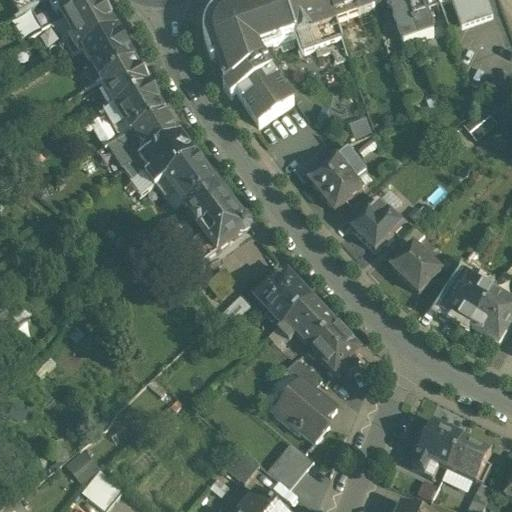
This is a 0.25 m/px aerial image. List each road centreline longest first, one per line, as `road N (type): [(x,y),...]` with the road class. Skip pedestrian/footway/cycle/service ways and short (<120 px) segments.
road 1 (residential): [(414,354),(326,269),(200,108),(171,55),(164,0)]
road 2 (residential): [(345,511),(414,354)]
